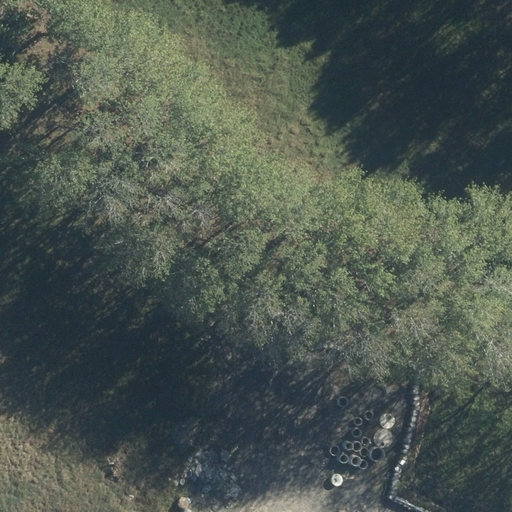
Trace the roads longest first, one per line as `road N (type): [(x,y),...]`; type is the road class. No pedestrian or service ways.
road 1 (tertiary): [(218,511),(310,311),(485,0)]
road 2 (unknown): [(310,311),(0,129)]
